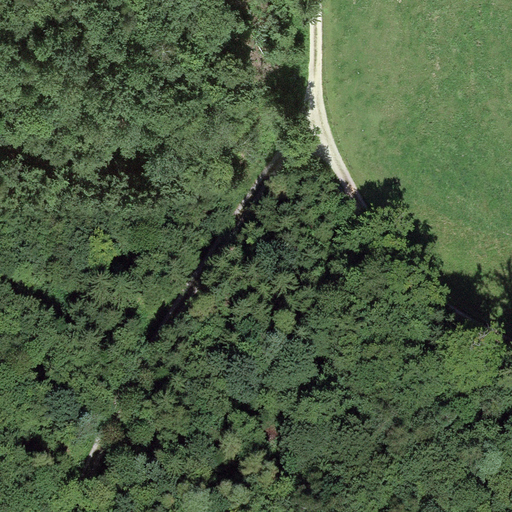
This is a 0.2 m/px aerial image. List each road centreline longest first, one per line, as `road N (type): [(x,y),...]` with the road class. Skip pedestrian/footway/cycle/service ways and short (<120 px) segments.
road 1 (track): [(74,511),(139,370),(313,123)]
road 2 (track): [(314,0),(313,123),(386,251),(511,345)]
